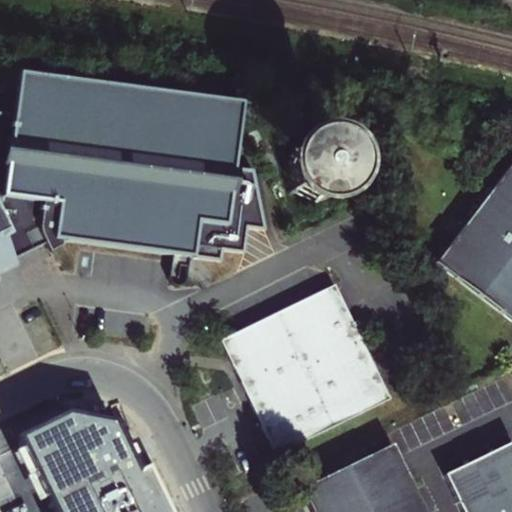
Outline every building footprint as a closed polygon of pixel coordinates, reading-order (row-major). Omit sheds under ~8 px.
[(0,267),(14,261),(12,256),(42,241),(46,250),(59,244),(60,238),(171,255),(166,278),(167,281),(169,283),(171,285),(173,286),(176,286),(179,285),(182,284),(183,281),(185,279),(187,257),(219,262),(221,251),(242,254),(245,228),(263,230),(251,171),(231,167),(241,103),(18,74),(12,115),(0,113),(0,267)] [(323,126),(325,117),(324,113),(321,105),(315,99),(307,96),(299,96),(291,99),(285,105),(281,113),(281,121),(284,129),(287,132),(294,137),(303,139),(311,137),(318,133),(323,126)] [(351,179),(352,173),(351,166),(349,160),(346,154),(342,148),(337,144),(331,141),(325,139),(318,138),(312,139),(305,141),(299,144),(294,148),(290,153),(287,159),(285,165),(284,172),(284,179),(286,185),(289,191),(294,196),(299,200),(305,204),(311,205),(317,206),(324,206),(330,204),(336,201),(342,196),(349,186),(351,179)] [(511,162),(466,220),(433,262),(511,324),(511,162)] [(331,294),(220,349),(256,420),(277,461),(387,405),(331,294)] [(40,426),(15,439),(51,511),(170,511),(134,439),(124,444),(113,421),(65,413),(40,426)] [(511,511),(511,447),(511,445),(441,478),(457,511),(511,511)] [(422,511),(392,447),(300,490),(310,511),(422,511)]
